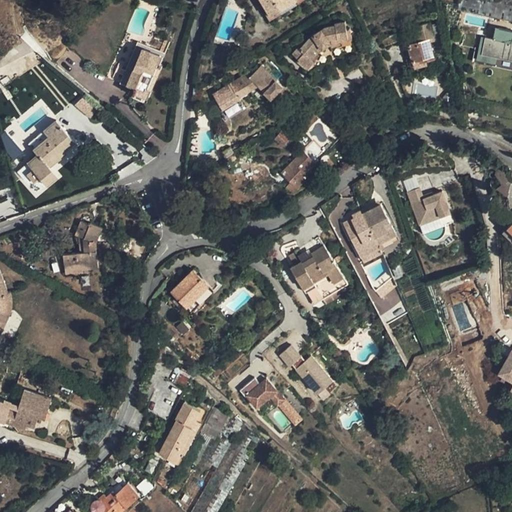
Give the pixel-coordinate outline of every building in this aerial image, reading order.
[(261,0),(271,15),(297,0),(296,0),(261,0)] [(325,27),(312,36),(322,49),(329,44),(331,43),(329,40),(329,39),(338,37),(339,42),(352,40),(350,29),(347,30),(345,22),(335,24),(335,25),(325,27)] [(432,47),(443,44),(440,34),(438,32),(429,34),(432,47)] [(405,46),(411,69),(427,65),(426,61),(435,59),(429,34),(407,40),(408,45),(405,46)] [(306,70),(314,61),(312,59),(316,54),(317,53),(322,49),(312,36),(300,49),(299,47),(293,54),(298,59),(296,61),(306,70)] [(511,66),(480,60),(485,37),(478,36),(472,62),(511,70),(511,66)] [(331,43),(329,44),(330,48),(340,46),(339,42),(338,37),(329,39),(329,40),(331,43)] [(480,60),(511,66),(511,42),(485,37),(480,60)] [(169,43),(165,41),(160,51),(165,53),(169,43)] [(238,46),(229,43),(226,49),(236,53),(238,46)] [(142,48),(127,83),(135,87),(134,91),(146,96),(149,88),(146,87),(160,55),(142,48)] [(162,56),(160,55),(146,87),(149,88),(162,56)] [(261,65),(249,77),(243,80),(241,77),(213,93),(220,104),(236,94),(238,98),(259,86),(265,92),(276,80),(277,79),(261,65)] [(276,80),(265,92),(264,92),(271,99),(283,87),(276,80)] [(223,110),(240,100),(238,98),(236,94),(220,104),(223,110)] [(89,116),(94,108),(80,98),(75,106),(89,116)] [(65,150),(75,142),(56,119),(43,130),(49,136),(33,149),(38,154),(28,162),(47,185),(58,176),(50,167),(47,163),(64,148),(65,150)] [(49,136),(43,130),(28,143),(33,149),(49,136)] [(314,139),(303,151),(316,163),(327,152),(314,139)] [(67,152),(65,150),(64,148),(47,163),(50,167),(67,152)] [(303,151),(282,172),(291,180),(286,186),(294,191),(308,176),(306,173),(316,163),(303,151)] [(502,185),(510,180),(501,168),(493,173),(502,185)] [(419,188),(407,193),(420,225),(441,217),(450,213),(442,192),(433,196),(423,199),(422,197),(419,188)] [(354,217),(343,223),(361,257),(380,246),(378,243),(396,234),(381,204),(362,214),(361,210),(353,214),(354,217)] [(441,217),(420,225),(423,234),(445,226),(441,217)] [(83,269),(99,267),(96,242),(102,226),(91,222),(91,224),(81,220),(76,235),(79,237),(81,252),(63,254),(65,273),(83,271),(83,269)] [(511,231),(508,228),(503,232),(511,240),(511,231)] [(348,284),(325,245),(311,253),(313,256),(303,262),(302,261),(301,262),(295,266),(291,268),(313,305),(322,299),(339,289),(348,284)] [(364,262),(383,252),(380,246),(361,257),(364,262)] [(289,255),(295,266),(301,262),(295,252),(289,255)] [(193,269),(171,292),(186,307),(209,285),(193,269)] [(0,321),(2,317),(5,308),(5,295),(9,294),(0,273),(0,321)] [(394,289),(388,281),(382,286),(388,294),(394,289)] [(209,285),(186,307),(191,312),(214,290),(209,285)] [(388,294),(382,286),(376,292),(382,299),(388,294)] [(339,289),(322,299),(326,305),(342,294),(339,289)] [(0,321),(0,331),(8,315),(10,305),(10,294),(9,294),(5,295),(5,308),(2,317),(0,321)] [(164,341),(152,331),(152,347),(154,347),(155,364),(165,363),(164,341)] [(292,364),(301,356),(291,344),(280,354),(290,366),(292,364)] [(511,350),(499,373),(511,380),(511,386),(511,388),(511,350)] [(332,380),(311,355),(305,360),(296,369),(317,393),(332,380)] [(292,364),(296,369),(305,360),(301,356),(292,364)] [(192,373),(181,367),(174,382),(184,388),(192,373)] [(255,377),(239,390),(263,417),(277,405),(285,398),(266,377),(260,383),(255,377)] [(52,397),(25,389),(17,412),(9,409),(10,404),(0,401),(0,420),(25,429),(27,424),(34,427),(40,410),(46,413),(52,397)] [(302,418),(285,398),(277,405),(295,425),(302,418)] [(206,412),(185,400),(176,418),(177,418),(159,452),(180,463),(206,412)] [(228,413),(216,408),(208,424),(219,430),(228,413)] [(231,412),(228,413),(219,430),(215,438),(211,436),(206,444),(197,464),(175,500),(185,511),(191,511),(243,423),(231,412)] [(216,511),(260,437),(243,423),(191,511),(216,511)] [(219,430),(208,424),(206,423),(202,431),(211,436),(215,438),(219,430)] [(211,436),(202,431),(198,440),(206,444),(211,436)] [(206,444),(198,440),(188,460),(197,464),(206,444)] [(146,477),(136,486),(145,495),(154,486),(146,477)] [(93,507),(97,511),(118,511),(139,494),(128,482),(116,492),(113,489),(107,495),(102,499),(99,498),(97,498),(94,500),(93,502),(92,505),(93,507)]
